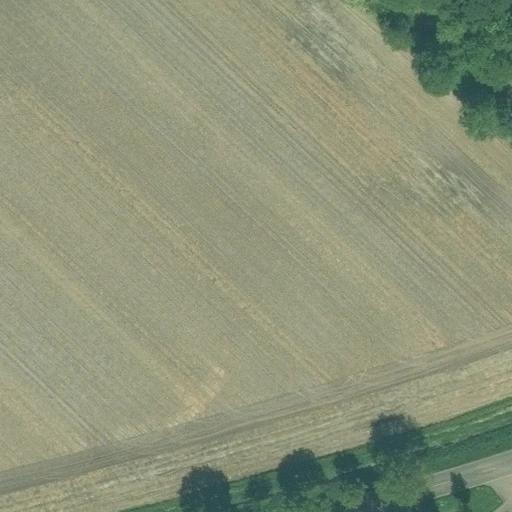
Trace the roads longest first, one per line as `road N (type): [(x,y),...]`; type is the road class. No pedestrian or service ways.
road 1 (tertiary): [(310,511),(511,452)]
road 2 (unclassified): [(511,90),(411,0)]
